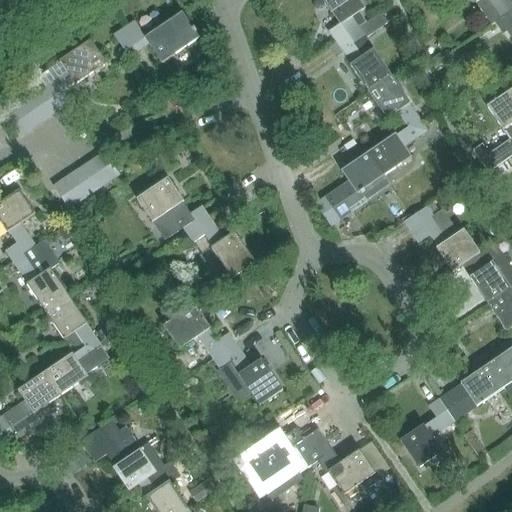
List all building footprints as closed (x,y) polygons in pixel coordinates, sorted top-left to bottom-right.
[(321,0),(331,14),(332,13),(340,25),(329,32),(336,43),(359,28),(343,5),(349,0),(321,0)] [(486,0),(501,21),(504,18),(511,12),(511,0),(472,0),(475,4),(480,0),(486,0)] [(113,35),(129,58),(149,44),(162,65),(200,39),(182,13),(145,38),(134,22),(113,35)] [(350,66),(369,93),(392,78),(373,50),(362,57),(354,46),(366,37),(359,28),(336,43),(351,65),(350,66)] [(59,62),(37,77),(45,87),(60,111),(70,104),(63,92),(74,84),(76,86),(107,65),(91,41),(59,62)] [(438,54),(430,59),(433,64),(441,58),(438,54)] [(437,81),(443,90),(451,85),(445,76),(437,81)] [(408,128),(409,129),(409,128),(412,132),(423,125),(409,105),(410,104),(392,78),(369,93),(387,121),(398,113),(408,128)] [(45,87),(35,94),(50,117),(60,111),(45,87)] [(511,123),(511,90),(486,108),(502,130),(511,123)] [(35,94),(25,101),(40,124),(50,117),(35,94)] [(25,101),(15,108),(30,131),(40,124),(25,101)] [(30,131),(15,108),(4,115),(20,138),(30,131)] [(428,109),(420,114),(425,121),(433,116),(428,109)] [(396,135),(368,153),(384,176),(435,143),(427,132),(428,132),(423,125),(412,132),(409,128),(409,129),(408,128),(397,136),(396,135)] [(349,183),(327,198),(342,220),(350,214),(352,213),(351,211),(390,185),(388,182),(384,176),(368,153),(341,172),(349,183)] [(105,154),(95,160),(109,183),(120,176),(105,154)] [(95,160),(84,167),(99,190),(109,183),(95,160)] [(84,167),(74,174),(89,196),(99,190),(84,167)] [(497,172),(493,173),(491,176),(492,180),(495,182),(499,181),(501,178),(500,174),(497,172)] [(74,174),(64,181),(79,203),(89,196),(74,174)] [(182,230),(185,234),(209,219),(201,208),(190,215),(182,204),(184,202),(176,191),(173,187),(168,179),(136,200),(164,242),(182,230)] [(79,203),(64,181),(54,188),(69,210),(79,203)] [(498,191),(508,206),(511,203),(511,190),(508,185),(498,191)] [(6,252),(13,263),(36,247),(35,246),(20,224),(35,214),(20,191),(0,204),(0,222),(8,234),(9,233),(17,244),(6,252)] [(327,198),(316,205),(331,227),(342,220),(327,198)] [(404,223),(412,234),(433,219),(426,208),(404,223)] [(463,265),(463,266),(485,251),(484,249),(479,253),(463,230),(458,233),(445,213),(434,221),(433,219),(412,234),(419,244),(430,236),(438,248),(436,249),(452,273),(463,265)] [(209,219),(185,234),(192,244),(203,237),(232,280),(256,264),(235,233),(224,240),(209,219)] [(68,229),(60,234),(64,242),(73,237),(68,229)] [(27,286),(45,313),(68,297),(49,270),(59,263),(44,241),(35,246),(36,247),(13,263),(28,285),(27,286)] [(469,278),(488,306),(511,290),(492,262),(493,262),(485,251),(463,266),(471,277),(469,278)] [(114,263),(109,256),(101,261),(106,268),(114,263)] [(120,272),(116,265),(108,271),(112,278),(120,272)] [(511,291),(511,290),(488,306),(506,333),(511,328),(511,291)] [(85,348),(86,348),(89,351),(99,344),(86,325),(86,324),(68,297),(45,313),(64,340),(75,333),(85,348)] [(195,306),(163,327),(179,350),(197,338),(213,361),(236,346),(229,335),(217,342),(209,330),(211,329),(203,318),(200,314),(195,306)] [(103,342),(109,337),(104,330),(98,334),(103,342)] [(40,366),(45,373),(61,395),(87,377),(85,375),(109,359),(104,352),(101,348),(99,344),(89,351),(86,348),(85,348),(73,356),(72,354),(58,365),(53,358),(40,366)] [(236,346),(213,361),(219,370),(221,369),(239,396),(247,390),(250,394),(259,407),(283,391),(262,360),(251,367),(242,354),(236,346)] [(511,349),(488,366),(503,389),(511,382),(511,349)] [(190,374),(182,364),(174,370),(182,380),(190,374)] [(462,386),(440,400),(454,422),(476,407),(503,389),(488,366),(461,384),(462,386)] [(0,419),(0,420),(4,418),(18,440),(42,423),(35,413),(61,395),(45,373),(38,378),(31,382),(18,392),(25,402),(0,419)] [(454,422),(440,400),(429,408),(436,419),(424,427),(424,426),(400,441),(419,469),(442,454),(431,438),(454,422)] [(4,418),(0,420),(0,435),(8,447),(18,440),(4,418)] [(129,492),(140,485),(139,484),(162,468),(164,467),(149,444),(140,450),(125,428),(119,432),(112,421),(104,427),(103,427),(110,438),(88,453),(95,463),(106,456),(114,468),(113,469),(129,492)] [(72,425),(70,433),(77,443),(87,437),(77,422),(72,425)] [(93,422),(85,427),(91,435),(99,430),(93,422)] [(81,443),(88,453),(110,438),(103,427),(99,430),(91,435),(81,443)] [(310,468),(311,467),(304,456),(326,441),(319,431),(285,454),(277,443),(246,464),(261,486),(292,466),(292,465),(303,457),(310,468)] [(488,454),(471,431),(463,436),(479,460),(488,454)] [(179,441),(169,447),(177,459),(187,453),(179,441)] [(326,441),(304,456),(311,467),(317,463),(325,474),(328,472),(344,496),(356,488),(361,494),(380,481),(376,474),(360,451),(341,463),(326,441)] [(146,498),(155,511),(183,511),(188,509),(170,482),(179,475),(172,463),(163,469),(162,468),(139,484),(140,485),(148,497),(146,498)] [(189,493),(196,503),(215,490),(208,480),(189,493)] [(396,484),(387,491),(400,510),(410,503),(396,484)]
